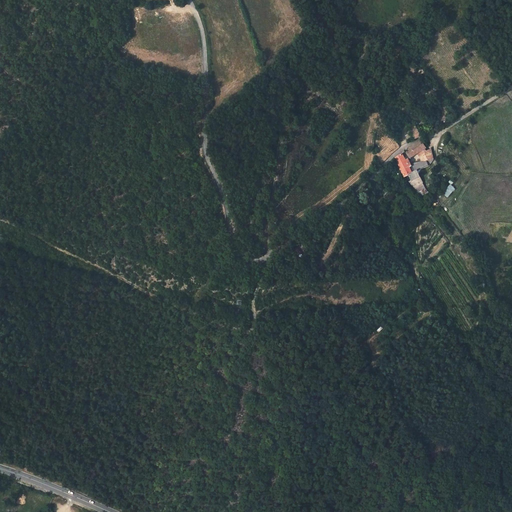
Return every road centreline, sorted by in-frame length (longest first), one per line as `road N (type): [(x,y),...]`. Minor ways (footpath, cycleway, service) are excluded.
road 1 (unclassified): [(186,0),(201,45),(197,149),(229,253),(243,260),(297,234),(407,144),(511,86)]
road 2 (track): [(243,260),(246,308),(162,297),(0,219)]
